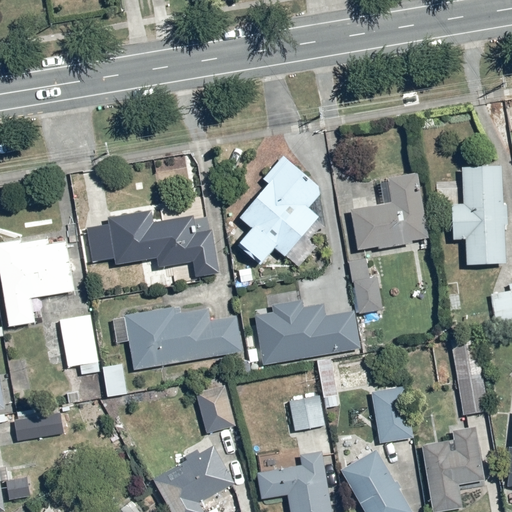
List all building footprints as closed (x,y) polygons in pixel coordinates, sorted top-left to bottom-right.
[(266,183),(238,217),(250,226),(234,244),(260,265),(273,248),(285,258),(318,217),(305,207),(321,188),(282,156),(262,180),(266,183)] [(463,241),(464,266),(504,264),(500,164),(461,166),(462,206),(449,207),(450,241),(463,241)] [(350,208),(357,250),(425,239),(415,174),(387,178),(391,202),(350,208)] [(106,226),(88,228),(92,262),(112,259),(112,266),(155,261),(156,267),(192,263),(194,278),(216,275),(211,229),(185,232),(184,220),(153,223),(151,212),(106,218),(106,226)] [(67,233),(0,240),(0,276),(6,328),(33,325),(29,298),(74,293),(67,233)] [(381,275),(355,276),(357,313),(382,312),(381,275)] [(492,294),(493,328),(511,326),(511,280),(499,281),(500,294),(492,294)] [(466,291),(448,292),(450,312),(468,311),(466,291)] [(272,315),(255,318),(263,366),(360,351),(353,310),(323,315),(322,306),(303,310),(301,301),(271,306),(272,315)] [(128,341),(132,369),(239,352),(234,317),(209,321),(208,311),(177,316),(175,306),(126,314),(127,319),(114,321),(118,343),(128,341)] [(94,314),(59,318),(64,367),(80,365),(81,373),(99,372),(94,314)] [(475,344),(451,347),(461,417),(485,413),(475,344)] [(126,364),(102,366),(105,396),(128,394),(126,364)] [(221,374),(194,380),(205,432),(231,427),(221,374)] [(404,386),(372,392),(379,443),(411,438),(404,386)] [(320,395),(290,401),(294,431),(325,426),(320,395)] [(66,411),(15,416),(18,442),(69,437),(66,411)] [(452,442),(422,446),(429,511),(445,511),(459,510),(456,484),(480,481),(474,429),(451,432),(452,442)] [(171,511),(200,511),(196,506),(221,491),(230,485),(206,446),(154,480),(171,511)] [(255,455),(260,499),(288,496),(289,511),(329,511),(323,451),(298,454),(299,466),(279,468),(277,452),(255,455)] [(376,451),(341,470),(363,511),(409,511),(410,511),(376,451)] [(30,475),(6,478),(8,499),(33,496),(30,475)] [(143,511),(130,496),(110,511),(143,511)]
